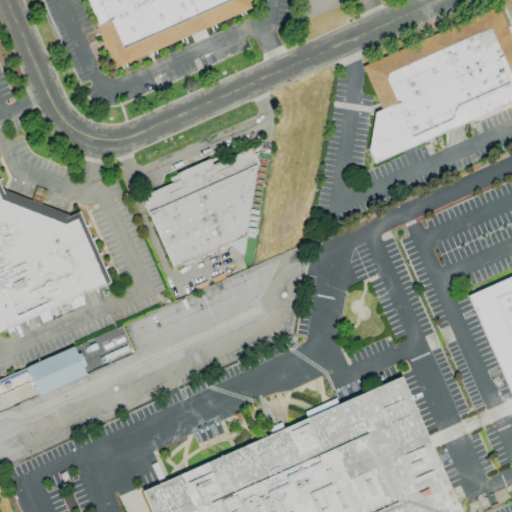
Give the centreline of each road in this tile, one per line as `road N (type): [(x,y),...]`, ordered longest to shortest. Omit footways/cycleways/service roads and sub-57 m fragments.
road 1 (residential): [(95,144),(440,0)]
road 2 (residential): [(95,144),(82,141),(56,110),(5,0)]
